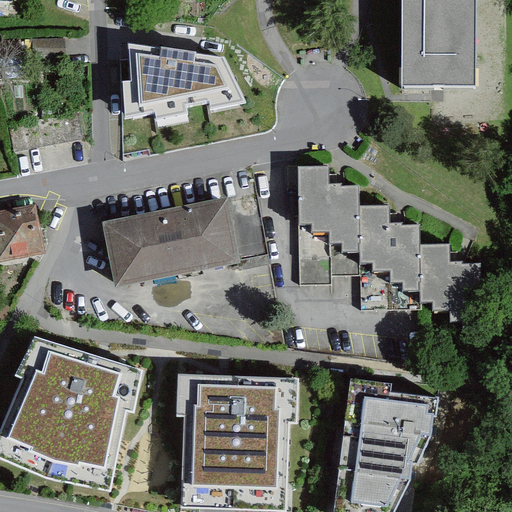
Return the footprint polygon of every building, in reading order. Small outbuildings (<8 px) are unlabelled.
[(404,0),(404,90),(429,90),(438,90),(474,90),(475,0),(404,0)] [(66,41),(33,42),(34,62),(67,60),(66,41)] [(223,57),(129,44),(131,81),(123,81),(124,119),(154,114),(156,121),(187,115),(186,107),(209,103),(210,111),(246,104),(223,57)] [(80,116),(11,127),(16,155),(85,144),(80,116)] [(447,310),(447,317),(466,318),(480,289),(481,262),(449,261),(449,243),(419,242),(420,222),(388,221),(389,204),(358,203),(359,184),(336,183),(327,179),(328,165),(295,163),(289,273),(300,249),(299,283),(332,285),(334,254),(349,255),(369,264),(368,274),(384,275),(383,283),(397,290),(415,291),(415,298),(440,310),(447,310)] [(106,280),(234,264),(226,199),(98,215),(106,280)] [(42,208),(0,217),(0,223),(7,256),(50,248),(42,208)] [(24,374),(0,429),(0,461),(43,479),(109,493),(125,413),(133,415),(140,369),(38,338),(18,371),(24,374)] [(297,383),(177,380),(176,422),(184,422),(181,511),(284,511),(286,421),(296,421),(297,383)] [(430,436),(437,398),(389,394),(390,384),(350,380),(335,511),(394,511),(410,481),(414,467),(420,467),(430,436)]
